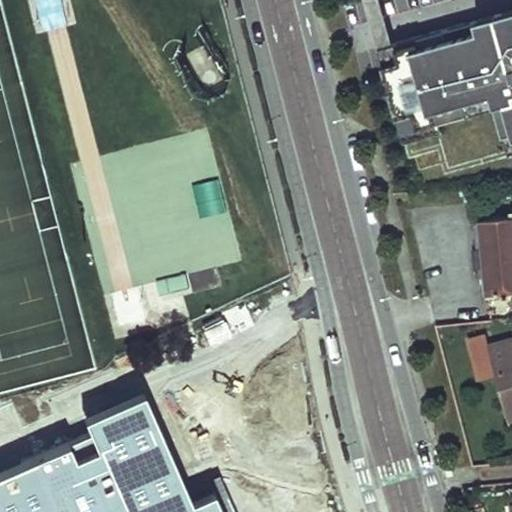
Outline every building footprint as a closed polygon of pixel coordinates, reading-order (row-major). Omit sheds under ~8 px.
[(511,2),(379,40),(391,83),(407,78),(398,45),(420,39),(421,46),(468,32),(470,41),(511,28),(511,2)] [(407,78),(391,83),(410,150),(439,142),(445,166),(511,146),(511,28),(470,41),(468,32),(421,46),(420,39),(398,45),(407,78)] [(511,216),(482,219),(483,220),(488,278),(489,294),(511,291),(511,216)] [(483,220),(475,221),(480,278),(488,278),(483,220)] [(122,331),(148,321),(136,291),(111,301),(122,331)] [(222,318),(204,326),(212,344),(230,335),(222,318)] [(511,339),(489,346),(486,337),(469,342),(477,369),(494,365),(496,372),(509,369),(511,379),(511,385),(501,389),(506,409),(511,407),(511,339)] [(511,379),(509,369),(496,372),(501,389),(511,385),(511,379)] [(225,511),(214,485),(192,495),(146,390),(83,417),(90,433),(0,472),(0,511),(225,511)]
